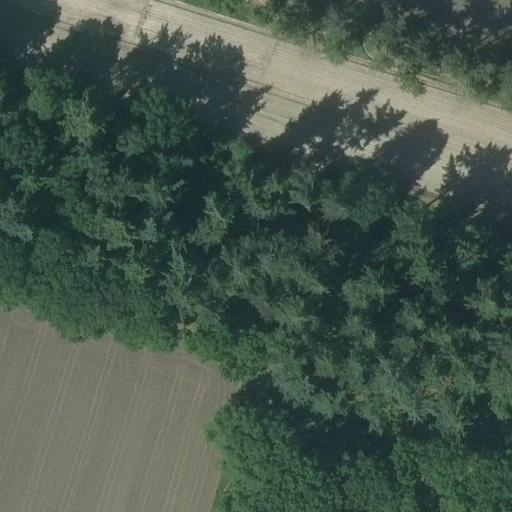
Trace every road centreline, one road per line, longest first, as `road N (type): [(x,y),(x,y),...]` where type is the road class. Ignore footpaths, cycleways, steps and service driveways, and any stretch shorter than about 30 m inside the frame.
road 1 (track): [(0,266),(224,334),(245,347),(269,412),(295,423)]
road 2 (track): [(295,423),(317,430),(483,429),(511,415)]
